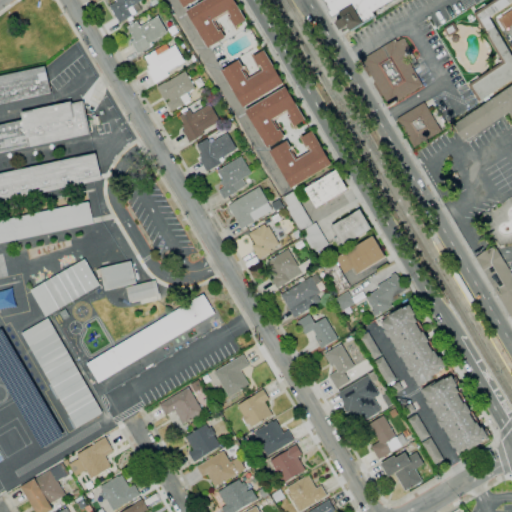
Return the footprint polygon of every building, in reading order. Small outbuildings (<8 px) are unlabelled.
[(120,23),(109,6),(116,2),(114,0),(143,0),(132,6),(136,14),(131,16),(133,20),(129,22),(127,19),(120,23)] [(197,0),(184,8),(179,0),(197,0)] [(208,48),(186,12),(205,0),(233,0),(246,20),(235,27),(230,18),(232,17),(228,11),(212,21),(219,31),(221,30),(225,38),(208,48)] [(395,0),(374,13),(376,16),(352,31),(349,26),(341,31),(337,23),(344,18),(341,13),(334,18),(330,12),(332,11),(324,0),(395,0)] [(511,79),(479,102),(469,85),(502,62),(474,14),(495,0),(511,0),(511,2),(489,18),(511,56),(511,79)] [(511,24),(504,30),(497,19),(511,9),(511,24)] [(138,55),(131,42),(133,41),(131,37),(132,37),(126,28),(136,21),(140,27),(157,16),(167,33),(152,42),(153,45),(138,55)] [(448,38),(443,28),(453,22),(459,32),(448,38)] [(389,106),(361,60),(395,39),(397,42),(403,38),(413,55),(407,59),(423,86),(389,106)] [(155,84),(148,72),(149,71),(147,67),(149,66),(144,57),(166,44),(168,49),(175,46),(185,62),(180,65),(181,66),(176,69),(175,68),(167,73),(168,76),(155,84)] [(244,108),(221,71),(239,60),(243,68),(241,69),(248,81),(264,71),(260,65),(258,67),(253,57),(264,50),(283,83),(244,108)] [(0,76),(45,67),(51,93),(0,104),(0,76)] [(172,111),(167,103),(170,101),(169,98),(165,101),(156,87),(165,82),(166,83),(185,71),(188,77),(189,76),(190,78),(189,79),(191,82),(192,81),(193,83),(192,84),(195,88),(187,93),(191,99),(172,111)] [(511,315),(510,317),(475,258),(495,246),(511,275),(511,116),(509,112),(465,141),(454,125),(511,86),(511,315)] [(267,148),(245,111),(286,87),(305,120),(295,126),(289,117),(291,116),(287,110),(271,120),(278,131),(280,130),(285,138),(267,148)] [(0,124),(22,120),(21,114),(33,112),(33,110),(71,102),(71,103),(83,100),(89,127),(90,132),(90,134),(0,153),(0,124)] [(424,102),(441,131),(414,147),(397,119),(424,102)] [(189,143),(182,131),(184,130),(182,126),(184,125),(179,116),(190,110),(192,114),(210,104),(220,122),(203,132),(204,134),(189,143)] [(291,189),(269,151),(287,141),(291,148),(289,150),(296,161),(312,151),(309,146),(307,147),(301,138),(312,131),(332,164),(291,189)] [(207,172),(200,160),(201,159),(199,155),(201,154),(196,145),(207,139),(210,144),(227,134),(236,149),(223,158),(224,160),(220,162),(221,163),(207,172)] [(0,173),(96,153),(102,180),(0,201),(0,173)] [(224,199),(219,191),(224,188),(220,181),(223,180),(218,170),(241,156),(251,173),(242,179),(246,186),(237,191),(224,199)] [(316,208),(305,189),(309,187),(308,185),(316,180),(317,182),(324,178),(323,176),(331,171),(332,173),(336,170),(347,189),(316,208)] [(241,229),(228,206),(232,204),(232,203),(259,187),(268,202),(267,203),(272,210),(241,229)] [(299,231),(286,208),(288,206),(283,198),(293,192),(312,224),(299,231)] [(0,243),(0,221),(89,202),(93,223),(0,243)] [(337,246),(333,239),(337,237),(331,227),(360,210),(371,229),(343,246),(341,244),(337,246)] [(313,253),(301,232),(316,223),(328,245),(313,253)] [(259,259),(251,247),(256,244),(249,233),(264,224),(266,228),(268,227),(279,244),(271,249),(272,251),(259,259)] [(356,275),(352,269),(344,273),(335,259),(373,236),(385,257),(356,275)] [(277,289),(271,280),(274,278),(270,270),(272,269),(267,262),(288,249),(298,266),(298,267),(302,273),(277,289)] [(29,289),(44,316),(99,285),(84,258),(29,289)] [(338,295),(321,266),(333,258),(350,287),(338,295)] [(105,291),(100,269),(131,261),(137,283),(105,291)] [(374,317),(372,312),(374,311),(366,297),(379,289),(377,286),(391,278),(390,276),(396,273),(406,290),(398,295),(400,297),(390,303),(392,306),(374,317)] [(294,318),(281,295),(310,277),(311,278),(316,275),(320,281),(315,284),(320,293),(317,295),(321,302),(294,318)] [(455,279),(468,303),(474,300),(460,276),(455,279)] [(126,287),(129,303),(159,296),(155,280),(126,287)] [(342,311),(335,299),(348,292),(355,303),(342,311)] [(98,383),(87,364),(204,294),(215,313),(98,383)] [(410,305),(415,315),(414,316),(418,322),(416,323),(422,333),(424,332),(429,342),(428,342),(433,352),(435,351),(439,357),(441,356),(447,367),(441,370),(441,372),(433,377),(434,379),(419,387),(413,377),(411,378),(407,371),(409,370),(401,357),(400,358),(396,351),(397,350),(390,337),(388,338),(384,331),(385,330),(381,322),(390,317),(389,316),(402,308),(403,309),(410,305)] [(321,349),(315,338),(317,336),(313,330),(304,335),(297,322),(309,315),(315,324),(325,318),(338,339),(321,349)] [(76,428),(21,333),(48,318),(102,413),(76,428)] [(0,378),(40,448),(63,435),(0,328),(0,378)] [(368,332),(382,355),(373,360),(359,338),(368,332)] [(336,389),(329,376),(337,371),(334,365),(331,367),(324,355),(341,345),(354,367),(344,372),(349,381),(336,389)] [(229,397),(214,372),(243,355),(249,365),(240,371),(249,385),(229,397)] [(382,357),(396,379),(387,385),(373,362),(382,357)] [(357,425),(349,411),(346,413),(342,406),(345,404),(338,393),(367,375),(379,395),(373,398),(381,411),(357,425)] [(488,437),(483,428),(481,429),(478,423),(476,424),(470,414),(472,413),(466,403),(464,404),(459,394),(460,393),(457,387),(458,386),(452,376),(446,379),(445,378),(436,383),(435,381),(421,390),(427,400),(425,401),(430,409),(431,408),(439,420),(437,421),(441,428),(443,427),(451,440),(449,441),(453,448),(455,447),(459,455),(468,449),(469,451),(483,443),(482,441),(488,437)] [(195,392),(190,385),(198,380),(203,388),(195,392)] [(403,389),(396,393),(393,386),(399,383),(403,389)] [(183,424),(174,410),(166,416),(159,405),(188,387),(203,412),(186,423),(185,422),(183,424)] [(251,428),(249,424),(246,425),(242,418),(244,417),(237,406),(256,395),(255,394),(263,389),(269,399),(265,402),(272,415),(251,428)] [(415,411),(409,415),(404,407),(411,403),(415,411)] [(416,414),(430,436),(421,442),(408,420),(416,414)] [(378,460),(371,447),(379,442),(375,436),(372,438),(366,426),(384,416),(396,437),(402,434),(407,443),(401,446),(401,447),(378,460)] [(267,456),(261,445),(258,446),(254,439),(257,437),(254,433),(275,420),(283,434),(288,431),(294,440),(267,456)] [(194,462),(188,453),(193,451),(185,437),(206,425),(208,429),(211,427),(215,435),(213,435),(220,446),(194,462)] [(91,479),(86,470),(75,476),(69,465),(79,459),(77,454),(105,437),(114,451),(106,456),(112,466),(91,479)] [(430,438),(444,460),(435,465),(421,443),(430,438)] [(284,483),(282,479),(279,480),(275,473),(277,472),(270,461),(288,450),(296,445),(301,455),(297,457),(305,470),(284,483)] [(215,488),(207,474),(202,477),(196,467),(223,451),(230,463),(238,457),(245,469),(215,488)] [(405,492),(394,474),(389,477),(380,464),(394,456),(396,459),(405,453),(408,457),(416,452),(424,464),(415,470),(422,481),(405,492)] [(47,511),(35,511),(21,488),(62,463),(70,475),(64,478),(64,477),(58,481),(66,494),(50,504),(53,509),(47,511)] [(114,511),(106,500),(105,500),(100,493),(103,491),(100,487),(118,476),(118,477),(121,475),(129,488),(134,485),(140,495),(114,511)] [(300,511),(293,500),(292,501),(287,494),(290,493),(287,488),(305,477),(305,478),(308,476),(316,489),(321,486),(327,496),(300,511)] [(236,511),(223,511),(221,508),(226,505),(218,492),(239,480),(241,484),(244,482),(245,484),(246,484),(248,488),(247,489),(248,490),(246,491),(247,492),(252,489),(258,499),(236,511)] [(276,503),(271,495),(279,489),(285,498),(276,503)] [(122,511),(142,499),(148,509),(143,511),(122,511)] [(308,511),(329,500),(335,511),(308,511)]
